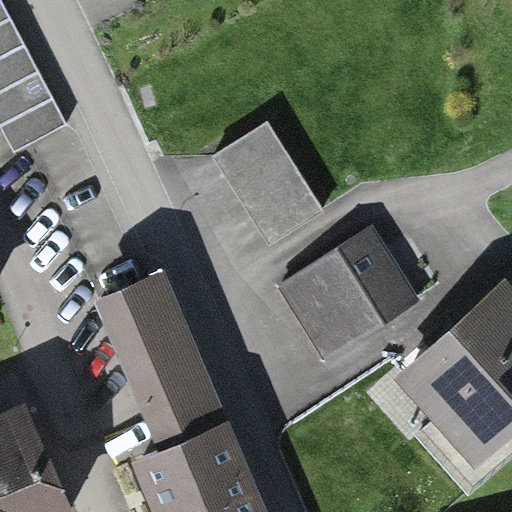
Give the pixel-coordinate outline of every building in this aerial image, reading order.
[(62,122),(0,6),(0,119),(15,147),(62,122)] [(370,241),(280,296),(326,369),(415,314),(370,241)] [(163,277),(101,303),(157,438),(220,412),(163,277)] [(511,305),(503,296),(404,392),(492,481),(511,460),(511,305)] [(261,511),(226,427),(138,463),(158,511),(261,511)] [(60,511),(20,428),(0,437),(0,511),(60,511)]
